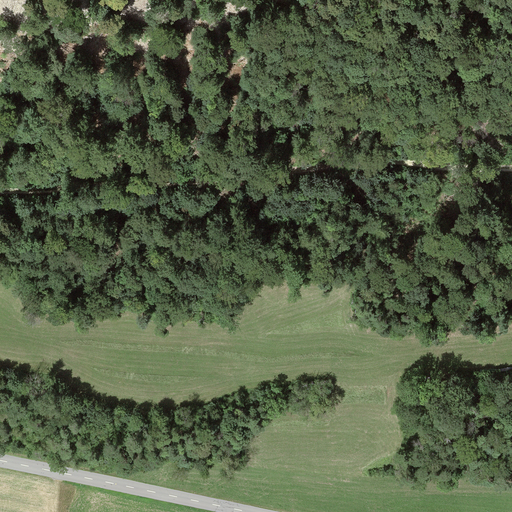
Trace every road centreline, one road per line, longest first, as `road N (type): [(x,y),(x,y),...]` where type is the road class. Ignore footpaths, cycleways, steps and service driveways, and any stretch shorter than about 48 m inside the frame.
road 1 (track): [(511,164),(404,160),(0,190)]
road 2 (tertiary): [(254,511),(0,459)]
